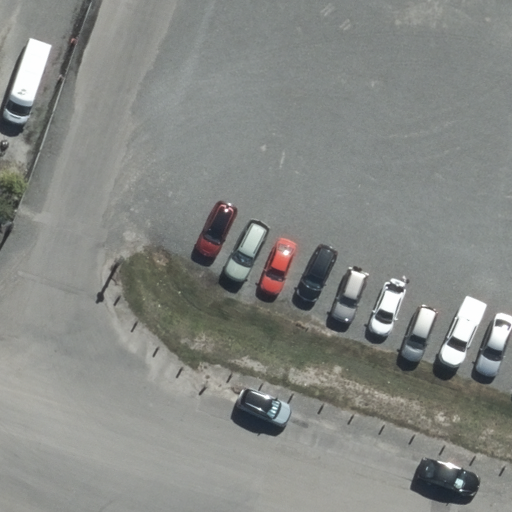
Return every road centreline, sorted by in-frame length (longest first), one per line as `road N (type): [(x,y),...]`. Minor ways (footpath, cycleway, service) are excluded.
road 1 (unknown): [(3,386),(60,156),(110,0)]
road 2 (unclassified): [(368,511),(0,384)]
